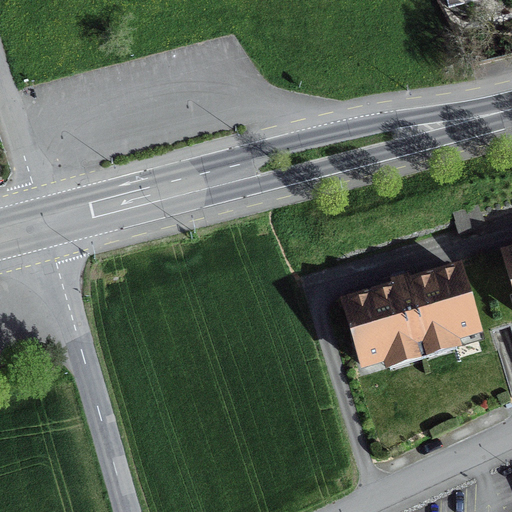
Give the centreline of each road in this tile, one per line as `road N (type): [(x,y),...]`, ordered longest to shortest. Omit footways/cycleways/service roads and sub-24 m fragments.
road 1 (primary): [(123,202),(155,211),(394,149),(497,112)]
road 2 (primary): [(497,112),(354,127),(158,176),(123,202)]
road 3 (residential): [(43,223),(127,511)]
road 4 (residential): [(511,433),(344,511)]
road 5 (residential): [(43,223),(0,85)]
